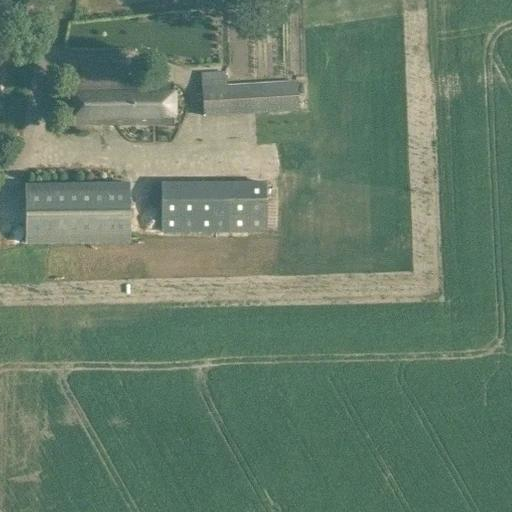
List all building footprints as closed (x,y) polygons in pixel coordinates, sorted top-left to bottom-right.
[(228,66),(236,65),(237,74),(387,65),(487,58),(483,2),(384,8),(233,17),(236,55),(228,55),(228,66)] [(124,68),(92,68),(80,68),(80,77),(72,77),(72,126),(174,127),(174,107),(174,86),(131,85),(131,77),(124,77),(124,68)] [(201,74),(204,117),(298,110),(296,82),(226,87),(225,72),(201,74)] [(24,187),(24,243),(45,243),(129,243),(129,225),(129,186),(129,183),(24,183),(24,187)] [(265,184),(161,185),(161,233),(266,233),(265,184)]
